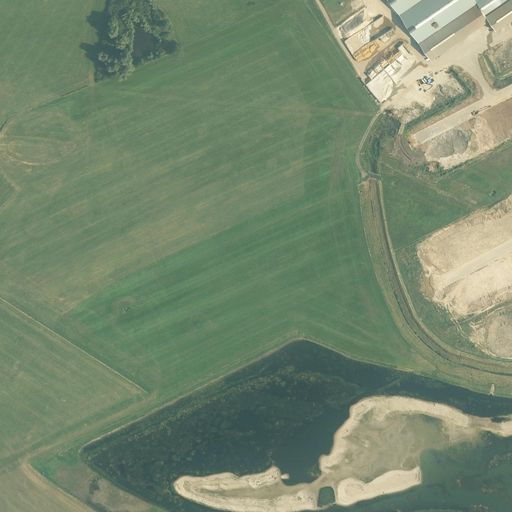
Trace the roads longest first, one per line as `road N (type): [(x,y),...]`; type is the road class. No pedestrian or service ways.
road 1 (track): [(511,91),(489,93),(462,61),(436,63),(0,303)]
road 2 (motorway): [(511,53),(0,333)]
road 3 (motorway): [(0,345),(511,66)]
